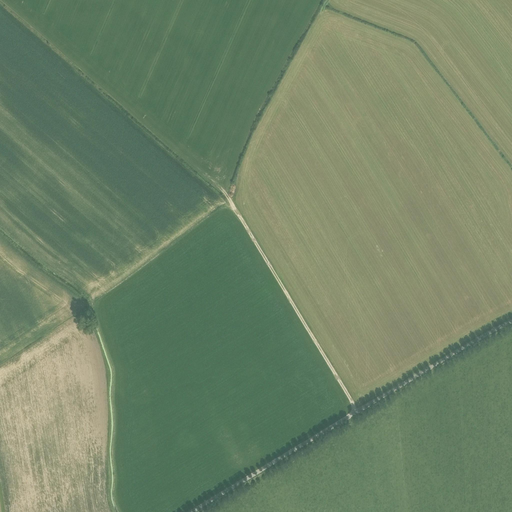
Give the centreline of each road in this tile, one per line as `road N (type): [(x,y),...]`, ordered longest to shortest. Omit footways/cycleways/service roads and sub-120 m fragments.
road 1 (unclassified): [(193,511),(511,321)]
road 2 (track): [(228,198),(357,411)]
